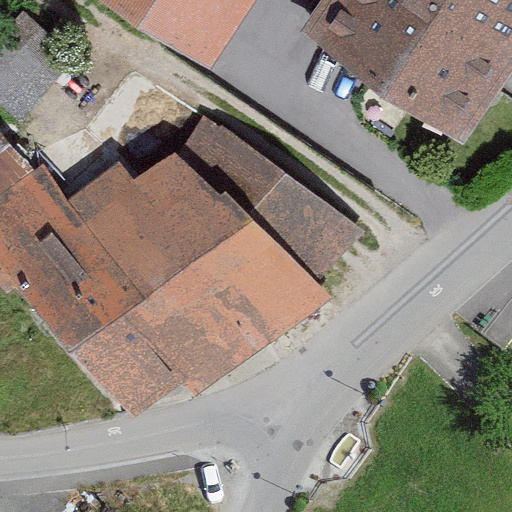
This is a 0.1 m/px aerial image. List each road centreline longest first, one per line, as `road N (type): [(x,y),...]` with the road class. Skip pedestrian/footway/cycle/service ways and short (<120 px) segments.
road 1 (unclassified): [(0,463),(170,439),(313,406)]
road 2 (residential): [(313,406),(511,217)]
